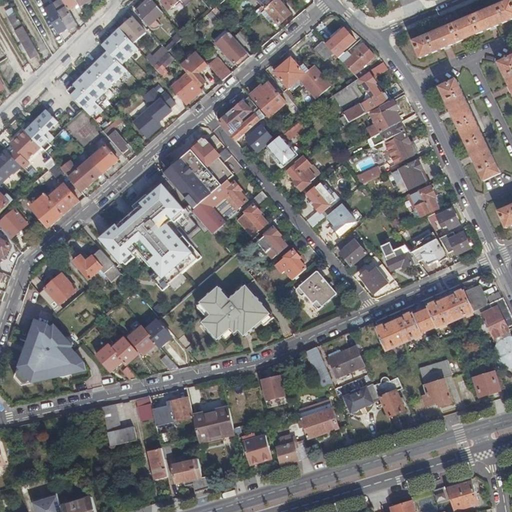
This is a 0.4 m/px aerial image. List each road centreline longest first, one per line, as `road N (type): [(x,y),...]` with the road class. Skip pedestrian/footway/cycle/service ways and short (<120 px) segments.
road 1 (residential): [(0,419),(260,361),(373,310)]
road 2 (residential): [(203,115),(23,266),(0,334)]
road 3 (primary): [(483,429),(210,511)]
road 4 (unclassified): [(203,115),(373,310)]
road 5 (residential): [(376,39),(411,82),(496,258)]
road 6 (primary): [(283,511),(492,449)]
road 7 (residential): [(0,120),(121,0)]
road 8 (residential): [(328,0),(203,115)]
road 9 (residential): [(373,310),(496,258)]
